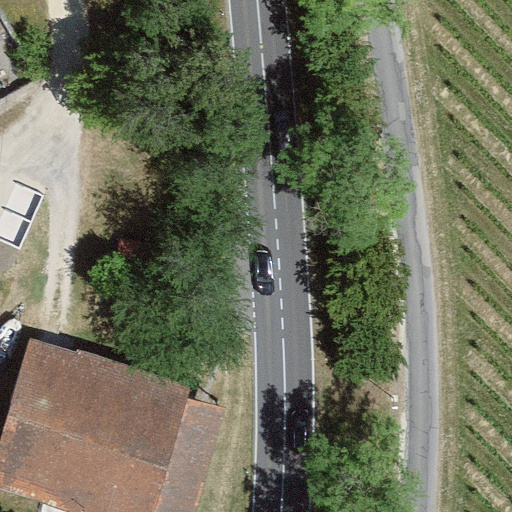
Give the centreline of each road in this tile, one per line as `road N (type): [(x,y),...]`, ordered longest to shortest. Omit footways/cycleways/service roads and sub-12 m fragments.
road 1 (unclassified): [(415,511),(423,432),(419,257),(382,0)]
road 2 (secondary): [(281,511),(281,304),(258,0)]
